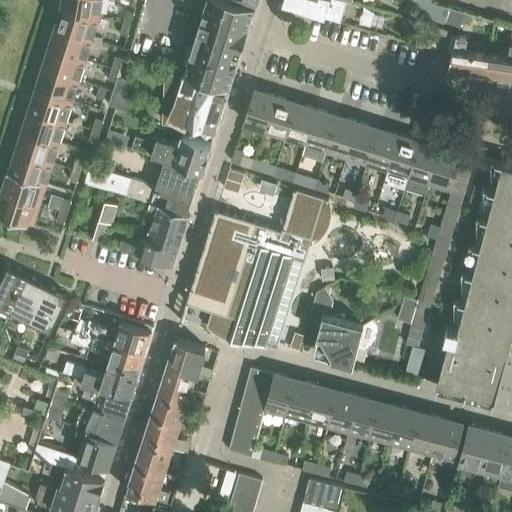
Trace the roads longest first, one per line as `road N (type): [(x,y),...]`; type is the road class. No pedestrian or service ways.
road 1 (residential): [(105,511),(256,32)]
road 2 (residential): [(511,412),(234,347)]
road 3 (residential): [(256,32),(511,100)]
